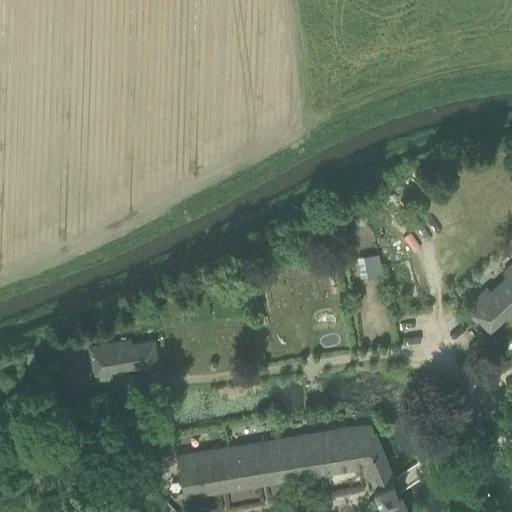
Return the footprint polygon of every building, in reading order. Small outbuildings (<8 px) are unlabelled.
[(283,253),(281,260),(286,266),(294,264),(296,256),(291,251),(289,245),(282,247),(283,253)] [(488,328),(511,305),(511,263),(503,272),(509,279),(492,295),(486,288),(467,306),(488,328)] [(130,338),(88,345),(93,377),(158,365),(154,339),(131,343),(130,338)] [(373,488),(392,481),(370,424),(280,438),(286,477),(364,464),(373,488)] [(224,447),(230,486),(286,477),(280,438),(224,447)] [(182,494),(230,486),(224,447),(176,455),(182,494)] [(406,511),(397,491),(379,501),(383,511),(406,511)]
